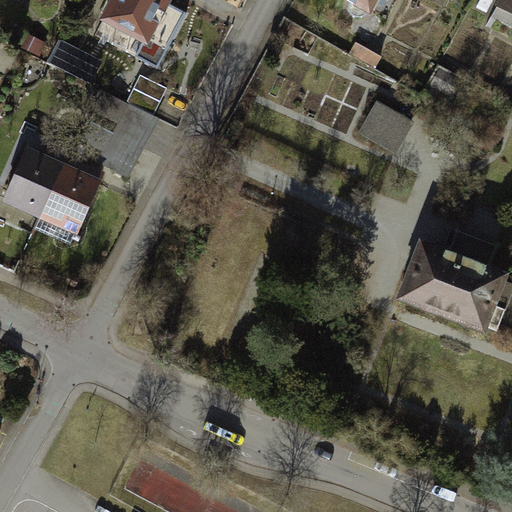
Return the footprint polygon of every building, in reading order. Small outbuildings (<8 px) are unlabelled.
[(116,0),(106,20),(148,42),(170,0),(116,0)] [(388,0),(349,0),(381,15),(388,0)] [(511,0),(503,0),(500,6),(511,12),(511,0)] [(95,67),(78,59),(71,73),(87,82),(95,67)] [(168,89),(141,76),(127,103),(154,117),(168,89)] [(381,104),(363,135),(399,155),(416,124),(381,104)] [(154,117),(131,105),(117,134),(142,147),(157,118),(154,117)] [(142,147),(117,134),(101,163),(126,176),(142,147)] [(86,165),(84,169),(45,151),(42,158),(29,153),(8,200),(77,233),(105,174),(86,165)] [(450,252),(425,243),(404,301),(500,336),(506,319),(511,321),(511,272),(493,266),(500,246),(458,231),(450,252)]
